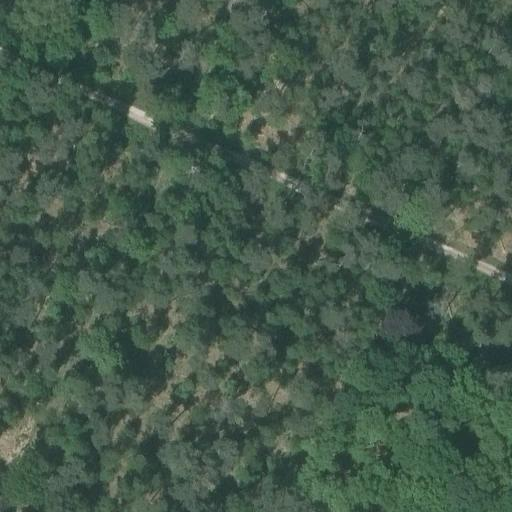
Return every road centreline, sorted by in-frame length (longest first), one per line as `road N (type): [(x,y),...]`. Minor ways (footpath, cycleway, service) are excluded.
road 1 (track): [(0,53),(511,280)]
road 2 (track): [(12,511),(236,0)]
